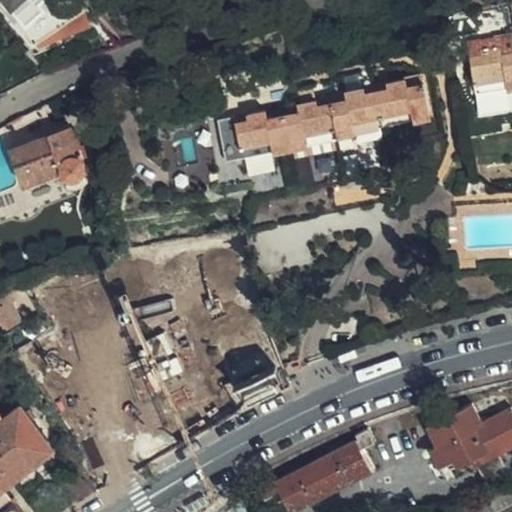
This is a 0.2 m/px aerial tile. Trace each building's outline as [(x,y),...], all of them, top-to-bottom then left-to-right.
[(4,0),(23,20),(47,0),(4,0)] [(469,53),(473,77),(503,72),(505,83),(506,86),(511,84),(511,40),(482,46),(483,51),(469,53)] [(402,64),(385,68),(386,72),(374,75),(362,78),(361,76),(328,84),(329,91),(316,95),(315,91),(244,111),(245,114),(233,117),(231,110),(215,115),(226,156),(242,152),(240,142),(270,134),(273,144),(274,148),(309,139),(307,134),(304,124),(334,116),(337,126),(355,122),(354,119),(352,110),(380,102),(410,94),(412,103),(413,106),(430,101),(419,60),(414,61),(414,59),(401,61),(402,64)] [(251,61),(232,66),(235,80),(254,75),(251,61)] [(386,72),(385,68),(384,65),(372,68),(374,75),(386,72)] [(235,80),(232,66),(214,70),(218,84),(235,80)] [(374,75),(372,68),(359,71),(361,76),(362,78),(374,75)] [(503,72),(473,77),(475,89),(505,83),(503,72)] [(329,91),(328,84),(314,87),(315,91),(316,95),(329,91)] [(383,111),(412,103),(410,94),(380,102),(383,111)] [(354,119),(383,111),(380,102),(352,110),(354,119)] [(245,114),(244,111),(242,107),(231,110),(233,117),(245,114)] [(307,134),(337,126),(334,116),(304,124),(307,134)] [(72,128),(13,151),(26,188),(2,198),(4,202),(0,203),(0,222),(13,218),(22,219),(31,218),(38,213),(42,206),(75,193),(70,182),(74,180),(78,180),(82,178),(86,174),(88,169),(84,158),(89,156),(85,145),(82,146),(79,147),(73,131),(72,128)] [(76,130),(73,131),(79,147),(82,146),(76,130)] [(330,141),(337,168),(387,155),(381,132),(347,141),(346,137),(330,141)] [(242,152),(273,144),(270,134),(240,142),(242,152)] [(251,191),(249,223),(250,225),(395,186),(387,155),(337,168),(251,191)] [(249,223),(168,239),(187,283),(132,316),(143,335),(197,303),(237,388),(278,369),(231,261),(246,254),(243,232),(250,230),(250,225),(249,223)] [(477,248),(466,250),(454,252),(458,272),(481,268),(477,248)] [(60,318),(123,291),(101,259),(27,289),(55,327),(63,322),(60,318)] [(21,282),(0,294),(0,312),(11,330),(25,321),(14,302),(28,294),(21,282)] [(124,478),(200,432),(149,345),(99,375),(119,406),(104,416),(113,430),(99,439),(124,478)] [(13,413),(2,399),(0,400),(0,492),(56,450),(23,405),(13,413)] [(511,456),(511,414),(484,429),(474,410),(429,433),(437,450),(432,454),(443,474),(472,460),(479,474),(511,456)] [(271,477),(258,484),(266,498),(277,492),(287,511),(290,511),(374,468),(364,448),(377,441),(370,429),(357,435),(359,439),(273,482),(271,477)] [(88,477),(73,471),(68,485),(83,490),(88,477)] [(0,511),(22,511),(12,499),(0,508),(0,511)] [(251,511),(245,501),(235,507),(237,511),(251,511)]
